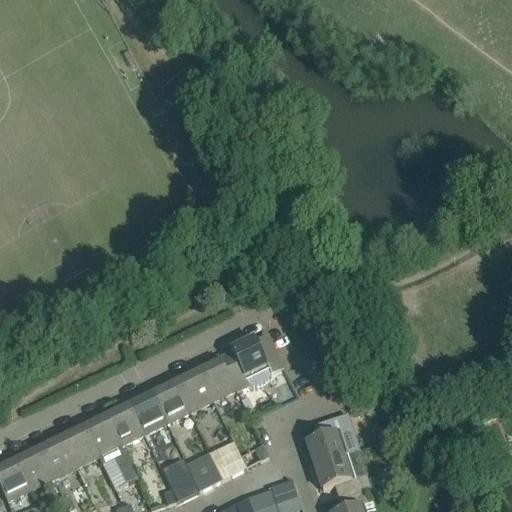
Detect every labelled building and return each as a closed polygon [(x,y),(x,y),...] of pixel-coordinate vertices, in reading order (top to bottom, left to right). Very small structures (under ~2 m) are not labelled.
[(283,372),(267,338),(256,344),(255,342),(230,354),(232,357),(220,362),(235,393),(236,395),(249,389),(252,389),(256,389),(259,388),(263,387),(265,385),(267,383),(269,381),(270,379),(271,378),(283,372)] [(235,393),(220,362),(219,359),(196,371),(212,404),(235,393)] [(212,404),(196,371),(173,382),(189,415),(212,404)] [(189,415),(173,382),(151,393),(167,426),(189,415)] [(167,426),(151,393),(128,404),(144,437),(167,426)] [(144,437),(128,404),(105,415),(121,448),(144,437)] [(387,407),(374,411),(376,418),(388,414),(387,407)] [(105,415),(82,426),(98,459),(115,493),(136,482),(123,455),(124,455),(121,448),(105,415)] [(359,455),(347,418),(314,429),(318,441),(307,445),(315,469),(347,458),(359,455)] [(98,459),(82,426),(60,437),(76,470),(98,459)] [(76,470),(60,437),(37,448),(53,481),(76,470)] [(232,445),(210,457),(212,462),(217,472),(223,484),(230,480),(245,472),(232,445)] [(53,481),(37,448),(14,459),(30,492),(53,481)] [(269,460),(263,449),(254,453),(260,465),(269,460)] [(465,453),(454,457),(461,474),(472,469),(465,453)] [(355,482),(347,458),(315,469),(323,494),(334,490),(338,502),(364,493),(370,492),(365,478),(355,482)] [(30,492),(14,459),(0,465),(0,490),(7,504),(30,492)] [(212,462),(189,474),(200,495),(223,484),(217,472),(212,462)] [(511,511),(511,465),(496,472),(511,511)] [(292,484),(270,491),(271,495),(273,501),(295,494),(292,484)] [(179,492),(172,494),(176,507),(183,504),(179,492)] [(369,506),(364,493),(338,502),(341,511),(374,511),(372,505),(369,506)] [(176,507),(172,494),(164,497),(168,509),(176,507)] [(270,495),(247,503),(250,511),(276,511),(274,503),(273,501),(270,495)]
